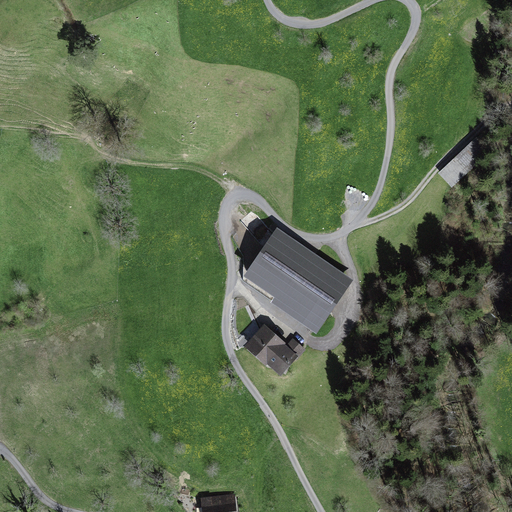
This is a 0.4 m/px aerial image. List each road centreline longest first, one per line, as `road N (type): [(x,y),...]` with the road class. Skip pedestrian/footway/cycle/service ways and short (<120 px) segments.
road 1 (unclassified): [(321,511),(232,359),(223,213),(242,192),(306,236),(327,237),(360,222),(380,186),(390,75),(414,27),(413,5),(405,0)]
road 2 (track): [(360,222),(404,206),(503,101),(511,103)]
road 3 (unclassified): [(375,0),(312,25),(278,16),(267,0)]
